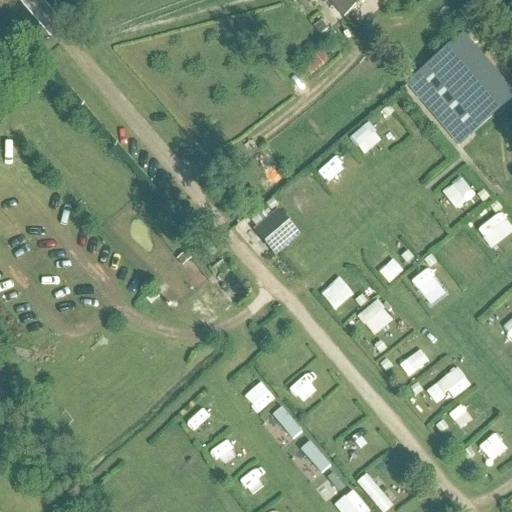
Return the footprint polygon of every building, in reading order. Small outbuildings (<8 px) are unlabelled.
[(327,0),(344,19),(345,20),(367,0),(327,0)] [(416,78),(407,86),(459,147),(511,102),(511,95),(464,37),(416,78)] [(349,140),(363,156),(381,141),(367,124),(349,140)] [(455,211),(474,197),(460,179),(441,193),(455,211)] [(299,183),(284,191),(293,208),(308,201),(299,183)] [(476,230),(489,248),(511,232),(511,228),(501,213),(476,230)] [(278,217),(254,236),(273,260),(297,240),(278,217)] [(386,281),(401,267),(386,251),(372,265),(386,281)] [(376,302),(356,317),(372,337),(392,322),(376,302)] [(456,369),(436,384),(448,401),(469,386),(456,369)] [(284,407),(273,414),(289,441),(299,434),(284,407)] [(309,442),(299,450),(320,475),(330,467),(309,442)] [(379,511),(385,511),(392,507),(365,476),(355,484),(379,511)] [(338,511),(362,511),(351,494),(334,504),(338,511)]
